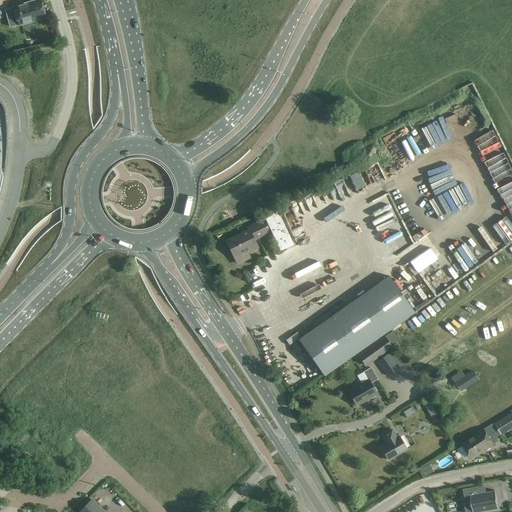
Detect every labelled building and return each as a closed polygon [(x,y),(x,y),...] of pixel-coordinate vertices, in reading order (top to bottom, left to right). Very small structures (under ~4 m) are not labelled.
[(45,18),(40,1),(14,8),(19,25),(45,18)] [(27,39),(26,33),(19,33),(19,29),(15,29),(16,39),(27,39)] [(280,251),(293,245),(277,211),(264,217),(277,244),(280,251)] [(269,233),(263,220),(247,228),(248,230),(225,241),(233,257),(247,251),(248,253),(257,248),(254,240),(269,233)] [(257,241),(258,248),(273,244),(272,238),(257,241)] [(324,376),(414,313),(389,277),(298,340),(324,376)] [(102,301),(32,369),(56,395),(102,348),(137,383),(124,393),(164,436),(194,408),(154,365),(150,369),(140,360),(151,349),(102,301)] [(428,318),(433,325),(448,315),(443,308),(428,318)] [(385,336),(358,355),(366,366),(393,347),(400,342),(392,331),(385,336)] [(466,342),(431,363),(437,373),(472,352),(466,342)] [(394,350),(377,362),(387,377),(404,365),(394,350)] [(287,369),(281,372),(292,390),(298,387),(287,369)] [(355,407),(377,394),(371,384),(378,380),(371,369),(363,374),(367,380),(346,393),(355,407)] [(464,377),(455,383),(460,392),(479,380),(473,371),(464,377)] [(436,414),(433,408),(428,411),(431,417),(431,416),(436,414)] [(502,435),(510,430),(511,428),(511,412),(495,424),(502,435)] [(407,450),(399,437),(396,438),(392,430),(380,436),(385,445),(379,448),(387,462),(407,450)] [(474,438),(463,445),(461,446),(470,460),(494,445),(484,430),(474,437),(474,438)] [(430,465),(422,469),(425,476),(434,472),(430,465)] [(495,491),(486,493),(481,493),(480,487),(464,490),(466,503),(471,502),(472,511),(481,511),(498,509),(495,491),(494,491),(495,491)] [(79,511),(102,511),(91,501),(79,511)]
